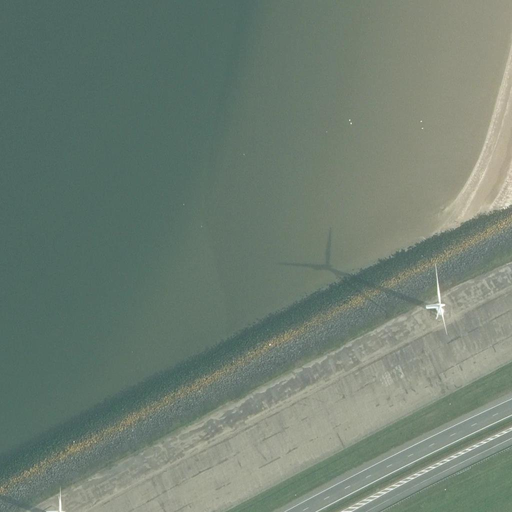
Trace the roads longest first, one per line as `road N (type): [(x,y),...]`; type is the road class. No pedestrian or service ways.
road 1 (trunk): [(511,406),(300,511)]
road 2 (trunk): [(358,511),(511,433)]
